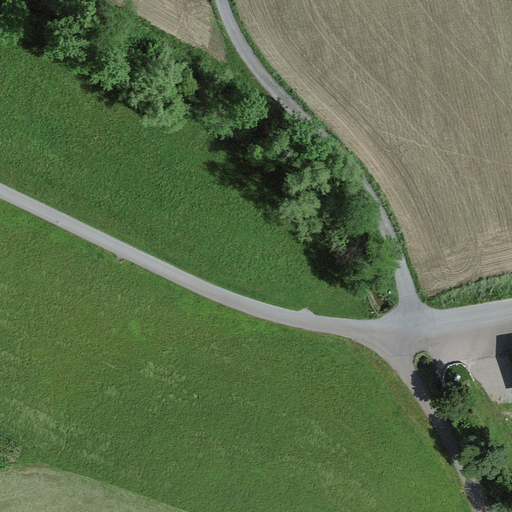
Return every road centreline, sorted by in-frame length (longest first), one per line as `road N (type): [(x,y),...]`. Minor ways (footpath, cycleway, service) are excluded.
road 1 (residential): [(0,189),(260,311),(326,327),(409,324),(511,306)]
road 2 (track): [(218,0),(242,48),(378,209),(409,324)]
road 3 (track): [(484,511),(402,360),(409,324)]
